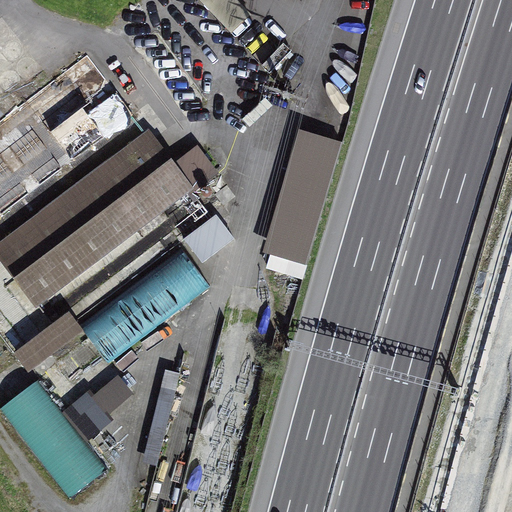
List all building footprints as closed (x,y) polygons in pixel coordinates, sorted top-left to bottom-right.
[(268,68),(202,0),(145,0),(136,9),(229,106),(268,68)] [(212,0),(210,2),(233,26),(249,10),(238,0),(212,0)] [(0,111),(0,220),(140,114),(94,53),(6,120),(0,111)] [(308,277),(343,138),(298,126),(263,266),(308,277)] [(149,128),(0,247),(0,253),(51,315),(202,193),(149,128)] [(210,203),(178,223),(202,261),(233,241),(210,203)] [(14,350),(50,322),(46,317),(35,326),(25,314),(1,333),(14,350)] [(86,434),(136,396),(118,373),(68,411),(86,434)] [(107,471),(40,378),(2,405),(68,498),(107,471)]
